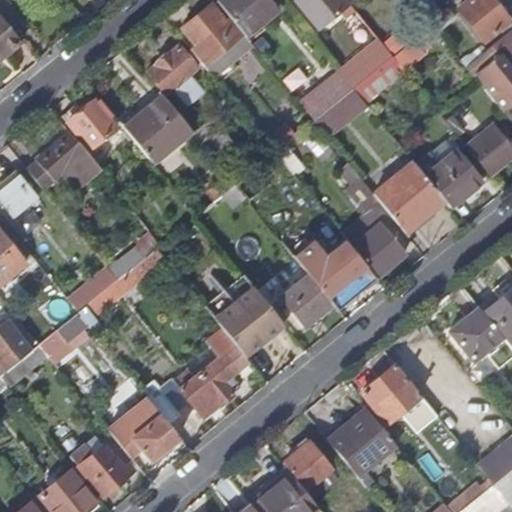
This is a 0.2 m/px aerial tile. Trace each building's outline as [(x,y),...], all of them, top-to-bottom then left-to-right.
[(216,0),(216,1),(229,17),(243,34),(246,38),(279,13),(268,0),(216,0)] [(348,2),(346,0),(300,0),(296,3),(316,28),(344,5),(348,2)] [(509,20),(492,0),(467,0),(458,8),(484,40),(509,20)] [(355,10),(348,2),(344,5),(351,13),(355,10)] [(190,50),(203,65),(243,34),(229,17),(225,21),(211,5),(182,28),(196,45),(190,50)] [(22,42),(0,14),(0,56),(6,51),(8,53),(22,42)] [(424,31),(405,46),(415,58),(434,42),(424,31)] [(511,49),(511,47),(503,37),(478,57),(466,67),(473,76),(475,74),(487,88),(485,90),(503,113),(511,105),(511,67),(509,70),(501,59),(511,49)] [(392,56),(378,39),(339,71),(353,89),(392,56)] [(174,88),(186,102),(201,89),(190,75),(198,69),(179,46),(147,71),(166,94),(174,88)] [(392,56),(353,89),(358,95),(364,102),(374,93),(369,86),(380,77),(387,84),(404,70),(392,56)] [(353,89),(339,71),(299,103),(313,121),(353,89)] [(353,89),(313,121),(319,127),(358,95),(353,89)] [(123,127),(152,162),(191,131),(162,95),(123,127)] [(120,124),(98,97),(71,119),(93,146),(120,124)] [(195,132),(223,166),(238,152),(211,119),(195,132)] [(465,147),(488,175),(511,155),(511,151),(491,126),(465,147)] [(101,173),(68,133),(66,134),(66,136),(26,168),(44,190),(63,174),(78,191),(101,173)] [(274,152),(294,177),(304,169),(290,150),(302,141),(296,134),(274,152)] [(415,165),(444,201),(449,208),(480,182),(454,152),(437,166),(428,155),(415,165)] [(379,202),(390,216),(404,233),(444,201),(415,165),(412,162),(373,194),(379,202)] [(0,200),(14,217),(37,198),(17,174),(0,188),(0,200)] [(188,207),(196,216),(222,195),(235,184),(228,175),(188,207)] [(373,194),(360,178),(343,192),(362,215),(369,209),(379,202),(373,194)] [(235,184),(222,195),(232,207),(245,197),(235,184)] [(390,216),(379,202),(369,209),(381,224),(390,216)] [(341,235),(345,240),(371,272),(375,277),(405,253),(381,224),(359,241),(349,229),(341,235)] [(0,284),(25,264),(0,233),(0,284)] [(293,256),(309,276),(332,304),(371,272),(345,240),(326,256),(312,239),(293,256)] [(108,270),(109,271),(117,280),(143,259),(134,249),(108,270)] [(70,303),(78,312),(117,280),(109,271),(70,303)] [(243,274),(203,306),(213,318),(252,286),(243,274)] [(332,304),(309,276),(280,299),(303,328),(332,304)] [(252,286),(213,318),(225,333),(244,356),(284,325),(252,286)] [(511,288),(485,310),(506,336),(503,339),(511,349),(511,288)] [(511,349),(503,339),(478,308),(449,333),(473,362),(485,351),(499,367),(511,356),(511,349)] [(78,312),(61,326),(70,337),(87,324),(78,312)] [(0,375),(30,351),(5,321),(0,325),(0,375)] [(244,356),(225,333),(211,344),(220,355),(179,389),(203,418),(232,394),(223,382),(248,361),(244,356)] [(38,344),(30,351),(0,375),(0,377),(7,386),(8,387),(47,355),(38,344)] [(420,396),(395,365),(362,392),(387,423),(420,396)] [(107,429),(139,468),(178,436),(147,398),(107,429)] [(327,440),(356,475),(395,444),(366,409),(327,440)] [(511,438),(477,467),(488,480),(492,484),(511,467),(511,438)] [(281,463),(290,473),(311,499),(336,478),(307,443),(281,463)] [(129,473),(105,444),(93,454),(86,446),(73,457),(102,495),(129,473)] [(511,467),(492,484),(511,509),(511,467)] [(80,511),(95,500),(70,469),(39,495),(52,511),(80,511)] [(256,511),(311,511),(317,508),(311,499),(290,473),(269,491),(267,489),(249,503),(256,511)] [(446,507),(449,511),(457,511),(492,484),(488,480),(479,487),(476,484),(446,507)] [(256,511),(249,503),(237,511),(256,511)]
